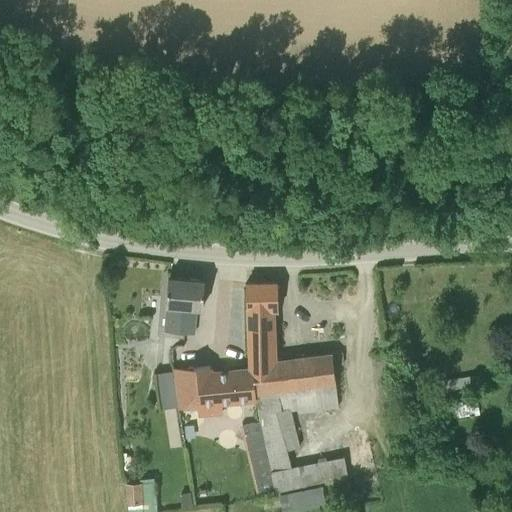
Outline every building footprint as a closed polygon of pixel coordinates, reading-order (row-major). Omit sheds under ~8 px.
[(202,308),(204,280),(168,276),(166,304),(167,304),(165,330),(194,333),(196,307),(202,308)] [(247,327),(273,325),(272,313),(278,312),(277,281),(246,282),(247,327)] [(264,433),(267,454),(285,450),(297,447),(289,409),(299,407),(299,411),(338,406),(332,353),(276,360),(274,330),(273,325),(247,327),(248,354),(249,354),(250,368),(254,397),(256,397),(258,412),(264,433)] [(254,397),(250,368),(211,372),(210,366),(193,367),(192,366),(173,368),(178,406),(198,403),(199,415),(221,412),(219,401),(254,397)] [(258,498),(275,494),(273,487),(267,454),(264,433),(244,438),(258,498)] [(152,511),(152,501),(147,502),(146,481),(124,483),(126,504),(127,504),(128,511),(152,511)] [(288,511),(326,505),(322,486),(279,495),(282,511),(288,511)] [(192,507),(192,492),(181,493),(181,507),(192,507)]
